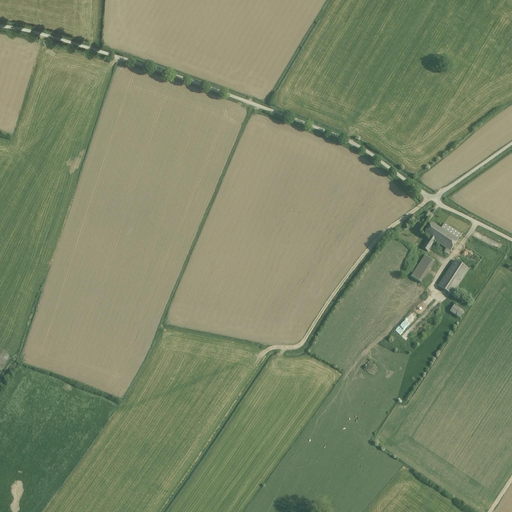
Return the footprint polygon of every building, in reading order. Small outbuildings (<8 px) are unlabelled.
[(432,223),(424,234),(430,238),(431,239),(438,228),(432,223)] [(461,235),(444,224),(441,229),(457,241),(458,241),(461,235)] [(441,229),(438,228),(431,239),(434,241),(446,249),(450,252),(457,241),(441,229)] [(430,238),(423,249),(427,252),(434,241),(431,239),(430,238)] [(425,256),(411,277),(421,284),(434,263),(425,256)] [(469,270),(455,261),(438,286),(452,295),(469,270)] [(463,312),(453,306),(449,312),(459,319),(463,312)] [(409,330),(402,336),(405,340),(412,333),(409,330)] [(370,360),(363,369),(367,373),(374,363),(370,360)]
